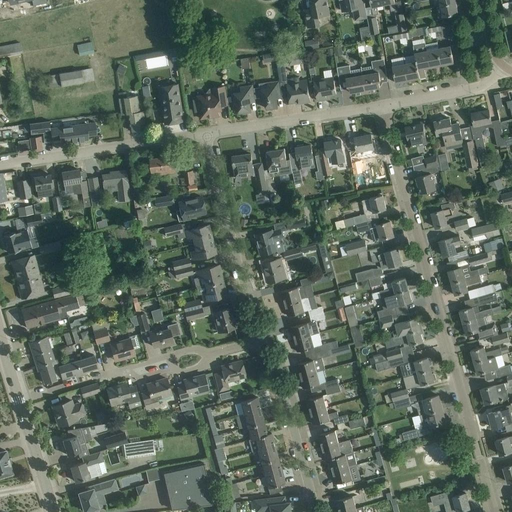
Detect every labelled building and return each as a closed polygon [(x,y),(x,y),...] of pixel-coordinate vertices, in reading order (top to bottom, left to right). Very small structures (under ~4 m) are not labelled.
[(318,16),(329,14),(326,0),(309,0),(311,8),(304,10),(308,27),(320,25),(318,16)] [(353,9),(355,20),(367,17),(363,0),(340,0),(342,11),(353,9)] [(383,4),(382,0),(369,0),(373,15),(378,14),(377,5),(383,4)] [(394,0),(382,0),(383,4),(389,3),(391,11),(396,10),(394,0)] [(456,3),(441,6),(443,17),(458,14),(456,3)] [(395,15),(399,32),(406,30),(403,13),(395,15)] [(370,30),(371,35),(379,33),(376,17),(367,18),(370,30)] [(454,33),(452,24),(441,27),(443,35),(454,33)] [(423,34),(422,28),(410,30),(410,32),(411,36),(423,34)] [(371,39),(371,35),(370,30),(364,31),(362,35),(363,41),(371,39)] [(319,47),(318,38),(305,41),(306,50),(319,47)] [(77,45),(79,56),(94,53),(92,41),(77,45)] [(0,57),(22,53),(20,42),(0,46),(0,57)] [(415,45),(413,46),(414,53),(415,55),(420,78),(422,78),(426,77),(424,69),(432,67),(428,50),(427,51),(425,43),(415,45)] [(188,45),(178,48),(180,57),(190,55),(188,45)] [(451,46),(439,48),(443,65),(454,63),(451,46)] [(439,48),(428,50),(432,67),(443,65),(439,48)] [(265,62),(277,60),(276,51),(264,54),(265,62)] [(291,55),(291,56),(292,63),(308,60),(307,52),(291,55)] [(406,57),(403,57),(405,64),(408,81),(411,80),(420,78),(415,55),(406,57)] [(380,80),(379,72),(386,71),(384,59),(371,61),(372,66),(361,68),(366,93),(375,91),(374,88),(380,87),(379,81),(380,80)] [(277,62),(279,81),(282,95),(289,94),(290,103),(300,101),(301,103),(310,102),(307,80),(300,81),(299,77),(287,79),(284,61),(277,62)] [(405,64),(392,66),(394,73),(396,83),(408,81),(405,64)] [(366,93),(361,68),(361,69),(351,71),(350,65),(337,67),(339,80),(346,79),(348,86),(349,86),(350,93),(356,92),(357,95),(366,93)] [(47,76),(49,87),(94,80),(92,68),(47,76)] [(314,81),(315,91),(317,101),(324,99),(324,97),(328,96),(328,95),(336,94),(334,84),(333,78),(314,81)] [(282,95),(279,81),(267,83),(268,88),(260,89),(260,91),(261,101),(265,100),(266,109),(268,108),(269,110),(273,109),(274,107),(277,107),(276,96),(282,95)] [(165,109),(163,109),(165,124),(184,121),(178,84),(162,86),(165,109)] [(240,113),(241,112),(243,114),(246,113),(248,111),(251,111),(249,100),(255,99),(253,89),(253,85),(240,87),(241,92),(233,93),(233,95),(235,105),(233,105),(234,111),(239,111),(240,113)] [(149,86),(142,87),(144,97),(150,96),(149,86)] [(195,112),(200,111),(201,119),(219,116),(218,109),(220,108),(220,106),(227,105),(226,95),(224,86),(212,88),(209,89),(206,93),(207,95),(193,97),(195,112)] [(145,120),(143,111),(139,112),(137,95),(119,98),(122,115),(128,114),(131,131),(144,129),(143,121),(145,120)] [(471,126),(474,139),(475,139),(478,153),(486,152),(482,132),(480,124),(491,122),(491,120),(489,110),(472,114),(474,125),(471,126)] [(434,121),(436,131),(437,135),(443,134),(447,150),(462,146),(467,168),(468,167),(469,171),(478,170),(477,166),(478,165),(472,141),(463,143),(459,123),(451,125),(450,118),(434,121)] [(49,121),(29,123),(31,134),(43,133),(51,132),(50,128),(49,121)] [(415,125),(405,127),(410,147),(427,143),(424,132),(427,132),(425,121),(414,123),(415,125)] [(89,124),(50,128),(51,132),(51,134),(63,133),(64,139),(91,136),(89,124)] [(502,129),(501,124),(494,125),(493,127),(497,146),(506,144),(505,138),(504,137),(503,137),(502,129)] [(366,149),(369,165),(376,164),(373,148),(374,148),(371,134),(354,138),(357,151),(366,149)] [(41,136),(29,137),(31,151),(43,150),(41,136)] [(28,147),(28,139),(20,140),(21,148),(28,147)] [(325,143),(326,153),(327,155),(335,153),(337,161),(344,160),(342,152),(343,152),(341,140),(325,143)] [(314,167),(312,156),(313,156),(311,145),(296,148),(297,156),(290,158),(290,160),(292,172),(295,184),(303,182),(300,170),(308,168),(314,167)] [(277,174),(292,172),(290,160),(286,160),(284,149),(266,151),(270,172),(277,171),(277,174)] [(362,172),(358,154),(356,154),(355,150),(349,151),(350,157),(353,167),(354,174),(362,172)] [(269,202),(268,193),(264,173),(263,163),(252,164),(251,153),(232,156),(235,176),(255,174),(261,203),(269,202)] [(439,164),(438,159),(436,154),(423,158),(426,168),(432,166),(439,164)] [(168,171),(176,170),(185,169),(184,161),(174,162),(174,156),(150,159),(152,173),(160,172),(160,175),(168,173),(168,171)] [(321,162),(323,176),(332,174),(329,157),(320,159),(321,162)] [(441,171),(439,164),(432,166),(434,173),(441,171)] [(87,180),(81,182),(79,170),(62,172),(64,185),(73,183),(74,193),(82,192),(83,200),(82,200),(82,206),(91,204),(87,180)] [(134,196),(133,182),(128,182),(126,170),(110,172),(110,174),(102,175),(103,185),(108,184),(108,191),(118,190),(119,198),(134,196)] [(184,172),(185,177),(181,178),(182,184),(193,183),(193,171),(184,172)] [(53,195),(51,188),(52,187),(50,174),(44,175),(43,173),(31,175),(33,186),(36,185),(36,190),(37,190),(38,198),(53,195)] [(265,173),(264,173),(268,193),(269,196),(275,195),(273,177),(266,178),(265,173)] [(431,173),(426,175),(416,177),(421,194),(436,190),(431,173)] [(97,175),(87,177),(92,206),(101,204),(97,175)] [(500,178),(488,183),(491,192),(504,187),(500,178)] [(18,181),(21,199),(30,197),(28,180),(18,181)] [(511,192),(502,195),(504,203),(511,201),(511,192)] [(337,229),(356,224),(376,219),(374,212),(386,209),(382,195),(362,200),(366,214),(335,222),(337,229)] [(155,199),(156,206),(173,203),(172,196),(155,199)] [(53,198),(54,208),(61,207),(59,197),(53,198)] [(179,202),(181,209),(176,211),(179,222),(189,219),(189,217),(206,213),(202,197),(179,202)] [(454,201),(451,202),(441,205),(442,210),(432,213),(436,228),(447,225),(445,216),(453,214),(452,209),(456,208),(454,201)] [(32,205),(17,208),(19,216),(33,214),(32,205)] [(137,212),(138,218),(139,225),(146,223),(144,211),(137,212)] [(43,223),(41,214),(26,218),(28,225),(43,223)] [(286,220),(288,229),(306,225),(304,216),(286,220)] [(455,223),(457,230),(479,224),(477,219),(474,219),(473,217),(455,223)] [(139,225),(138,218),(124,222),(126,228),(139,225)] [(376,219),(356,224),(358,233),(370,229),(373,241),(381,239),(394,236),(390,221),(378,225),(376,219)] [(498,222),(471,229),(473,236),(486,233),(487,237),(500,234),(498,222)] [(193,236),(195,243),(212,239),(209,225),(182,232),(180,224),(163,229),(165,236),(178,233),(179,239),(188,237),(193,236)] [(271,231),(265,232),(255,235),(261,254),(277,250),(274,239),(282,237),(280,229),(272,232),(271,231)] [(20,249),(32,245),(27,230),(16,233),(15,232),(9,234),(9,231),(4,233),(5,235),(4,235),(5,237),(2,238),(4,244),(7,244),(9,253),(20,250),(20,249)] [(444,256),(448,255),(450,262),(447,263),(458,260),(454,245),(461,243),(459,235),(439,241),(444,256)] [(150,238),(143,239),(145,249),(152,247),(150,238)] [(212,239),(195,243),(197,250),(191,252),(193,259),(216,253),(212,239)] [(61,249),(59,241),(39,247),(41,254),(61,249)] [(328,253),(325,241),(318,243),(321,255),(328,253)] [(340,247),(342,256),(367,250),(365,241),(340,247)] [(301,247),(284,252),(286,259),(303,255),(302,252),(317,248),(315,243),(301,247)] [(372,263),(380,261),(382,268),(401,263),(397,248),(385,252),(383,246),(369,250),(372,263)] [(468,258),(470,265),(470,266),(490,260),(488,252),(468,258)] [(12,262),(16,278),(38,274),(33,256),(12,262)] [(174,270),(191,265),(189,258),(172,262),(173,264),(174,270)] [(281,258),(273,260),(263,263),(268,282),(284,278),(281,266),(283,265),(281,258)] [(174,270),(176,277),(176,278),(193,274),(191,265),(174,270)] [(198,276),(194,277),(196,287),(222,280),(219,265),(209,268),(196,271),(198,276)] [(469,265),(448,271),(451,283),(479,275),(478,269),(470,271),(469,265)] [(355,274),(358,282),(361,281),(375,277),(373,269),(355,274)] [(38,274),(16,278),(22,298),(43,292),(38,274)] [(320,281),(319,275),(300,281),(302,287),(320,281)] [(455,295),(468,291),(466,286),(481,281),(479,275),(451,283),(455,295)] [(363,289),(383,283),(380,276),(375,277),(361,281),(363,289)] [(384,290),(379,291),(381,297),(409,290),(405,277),(392,281),(394,287),(384,290)] [(222,280),(196,287),(198,294),(202,293),(204,301),(217,298),(226,295),(222,280)] [(73,285),(73,284),(52,289),(54,297),(81,290),(79,283),(73,285)] [(495,290),(493,285),(493,284),(476,289),(478,297),(495,292),(495,290)] [(301,300),(298,287),(281,291),(285,304),(301,300)] [(384,309),(377,311),(380,320),(398,314),(403,313),(401,305),(412,302),(409,290),(381,297),(380,298),(384,309)] [(498,300),(495,292),(478,297),(480,305),(498,300)] [(82,293),(32,307),(22,309),(28,328),(59,319),(58,313),(78,307),(78,306),(86,304),(82,293)] [(350,295),(343,297),(345,305),(352,303),(350,295)] [(323,312),(322,307),(312,309),(309,297),(301,300),(285,304),(288,316),(308,310),(310,316),(323,312)] [(185,312),(202,308),(200,300),(183,304),(185,312)] [(484,317),(501,312),(499,306),(479,311),(477,305),(459,310),(463,323),(484,317)] [(202,308),(185,312),(187,320),(204,315),(202,308)] [(213,313),(219,332),(236,327),(231,308),(213,313)] [(291,327),(294,340),(319,333),(320,333),(317,321),(325,319),(323,312),(310,316),(311,322),(291,327)] [(137,315),(142,332),(149,329),(145,313),(137,315)] [(394,336),(420,329),(417,317),(400,322),(398,314),(380,320),(382,327),(395,324),(397,330),(393,331),(394,336)] [(80,322),(83,322),(82,317),(74,319),(72,322),(69,323),(71,327),(80,324),(80,322)] [(484,317),(463,323),(466,335),(476,332),(478,340),(498,334),(495,323),(487,325),(484,317)] [(510,329),(508,323),(507,322),(501,324),(503,332),(510,330),(510,329)] [(149,331),(151,337),(154,347),(159,345),(160,348),(174,344),(171,336),(180,334),(177,323),(167,326),(168,329),(157,332),(156,329),(149,331)] [(357,325),(350,327),(356,347),(363,345),(357,325)] [(75,328),(71,330),(76,344),(80,343),(75,328)] [(94,332),(97,344),(110,340),(106,328),(94,332)] [(420,329),(394,336),(392,337),(393,343),(403,340),(404,346),(406,346),(423,341),(420,329)] [(64,334),(64,336),(67,344),(72,343),(69,332),(64,334)] [(491,336),(494,345),(510,341),(507,332),(491,336)] [(318,346),(320,352),(338,347),(337,341),(322,345),(319,333),(294,340),(297,351),(318,346)] [(130,336),(130,339),(111,344),(112,349),(115,359),(120,357),(120,359),(135,355),(133,349),(139,347),(136,335),(130,336)] [(29,342),(33,354),(51,348),(47,336),(29,342)] [(471,350),(474,362),(495,356),(502,354),(500,348),(485,352),(484,346),(471,350)] [(297,364),(300,377),(317,373),(317,372),(325,369),(322,358),(331,355),(340,353),(338,347),(320,352),(316,353),(317,358),(297,364)] [(403,356),(401,347),(386,352),(386,354),(370,359),(371,364),(375,363),(388,360),(403,356)] [(37,366),(39,366),(55,360),(51,348),(33,354),(37,366)] [(95,356),(77,361),(80,373),(99,368),(95,356)] [(405,363),(403,356),(388,360),(375,363),(377,370),(405,363)] [(495,356),(474,362),(478,374),(491,371),(490,370),(494,369),(497,377),(511,372),(511,371),(511,372),(511,371),(511,365),(510,366),(510,364),(498,367),(495,356)] [(407,370),(408,375),(431,369),(430,365),(431,365),(432,363),(431,358),(429,358),(428,358),(428,357),(416,360),(409,362),(411,369),(407,370)] [(55,360),(39,366),(44,383),(57,379),(62,378),(58,366),(59,366),(57,359),(55,360)] [(77,361),(59,366),(58,366),(62,378),(62,379),(80,373),(77,361)] [(215,375),(218,384),(220,391),(228,389),(226,382),(245,377),(241,361),(221,366),(223,372),(215,375)] [(431,369),(408,375),(408,376),(403,377),(406,385),(420,381),(421,385),(435,381),(434,380),(435,380),(436,378),(435,374),(434,373),(432,373),(431,369)] [(317,373),(300,377),(303,388),(320,384),(317,373)] [(178,388),(180,397),(181,400),(190,397),(189,395),(208,390),(207,384),(204,375),(184,380),(186,386),(178,388)] [(142,393),(145,403),(147,409),(159,406),(157,398),(171,394),(169,388),(169,386),(166,378),(147,384),(149,391),(142,393)] [(337,379),(324,383),(326,389),(339,385),(337,379)] [(107,389),(110,398),(111,404),(128,400),(130,407),(140,404),(135,386),(128,388),(126,383),(107,389)] [(486,403),(498,400),(498,401),(508,398),(504,383),(494,386),(494,385),(482,389),(486,403)] [(83,397),(100,391),(98,384),(81,389),(83,397)] [(341,391),(339,385),(326,389),(327,395),(341,391)] [(390,402),(393,401),(409,397),(407,388),(391,393),(391,394),(388,394),(390,402)] [(306,400),(310,413),(326,408),(323,395),(306,400)] [(420,415),(442,409),(438,395),(423,399),(424,400),(415,402),(419,415),(420,415)] [(240,402),(244,414),(261,409),(257,397),(240,402)] [(409,397),(393,401),(394,402),(395,406),(396,410),(411,406),(409,397)] [(84,414),(84,412),(81,403),(73,405),(71,400),(52,406),(58,425),(77,420),(76,416),(84,414)] [(209,423),(214,422),(210,407),(205,408),(209,423)] [(492,409),(493,412),(488,413),(493,428),(504,425),(511,423),(511,413),(510,407),(501,410),(500,407),(492,409)] [(326,408),(310,413),(313,424),(334,419),(335,425),(349,421),(347,415),(339,417),(337,411),(328,414),(326,408)] [(244,414),(247,426),(264,422),(261,409),(244,414)] [(442,409),(420,415),(422,423),(421,423),(423,428),(431,426),(446,422),(442,409)] [(364,420),(363,417),(349,421),(351,428),(365,424),(364,420)] [(213,437),(218,435),(214,422),(209,423),(213,437)] [(247,426),(250,439),(267,434),(264,422),(247,426)] [(69,438),(63,440),(67,455),(77,452),(86,449),(79,428),(67,431),(69,438)] [(404,440),(405,440),(420,436),(418,428),(402,433),(403,434),(404,440)] [(318,435),(321,447),(338,442),(335,430),(318,435)] [(125,432),(104,438),(107,449),(121,445),(123,445),(128,443),(125,432)] [(377,432),(373,433),(377,446),(381,445),(377,432)] [(252,452),(258,450),(275,446),(271,433),(267,434),(250,439),(251,439),(249,440),(252,452)] [(218,435),(213,437),(217,448),(223,447),(225,446),(221,434),(218,435)] [(400,438),(396,439),(397,443),(404,441),(404,440),(403,434),(399,435),(400,438)] [(511,435),(506,437),(496,440),(500,455),(511,451),(511,450),(510,443),(511,442),(511,435)] [(325,460),(329,459),(354,452),(353,452),(350,439),(338,442),(321,447),(325,460)] [(258,450),(261,463),(278,458),(275,446),(258,450)] [(214,449),(217,461),(222,460),(226,459),(223,447),(217,448),(214,449)] [(5,450),(0,452),(0,476),(12,473),(10,465),(10,464),(9,459),(8,459),(5,450)] [(81,463),(71,466),(74,475),(73,475),(73,476),(72,476),(72,477),(72,478),(72,479),(73,480),(74,480),(74,481),(75,481),(76,482),(85,479),(89,478),(102,474),(98,463),(103,461),(100,451),(99,451),(97,452),(83,457),(82,457),(84,462),(81,463)] [(368,461),(377,459),(381,458),(380,451),(366,454),(368,461)] [(329,459),(332,471),(349,466),(357,464),(354,452),(329,459)] [(261,463),(264,475),(281,471),(278,458),(261,463)] [(217,461),(221,475),(228,473),(226,466),(224,467),(222,460),(217,461)] [(163,473),(171,510),(213,505),(204,465),(163,473)] [(349,466),(332,471),(335,484),(353,479),(349,466)] [(147,469),(149,481),(162,479),(159,467),(147,469)] [(285,483),(281,471),(264,475),(269,494),(282,491),(280,484),(285,483)] [(81,500),(79,501),(81,510),(84,509),(85,511),(94,509),(107,504),(104,496),(104,494),(119,490),(115,478),(110,480),(100,483),(85,488),(86,491),(79,493),(81,500)] [(236,482),(232,484),(227,485),(231,499),(240,497),(236,482)] [(140,495),(148,492),(145,483),(136,486),(140,495)] [(356,508),(353,496),(360,494),(359,489),(339,494),(341,499),(336,500),(338,511),(343,511),(356,508)] [(453,490),(431,496),(433,504),(446,500),(448,511),(454,511),(470,508),(466,493),(455,496),(453,490)] [(270,510),(270,511),(290,511),(289,502),(280,503),(279,498),(284,497),(284,496),(255,500),(255,508),(270,510)] [(225,511),(235,511),(234,503),(224,504),(225,511)]
